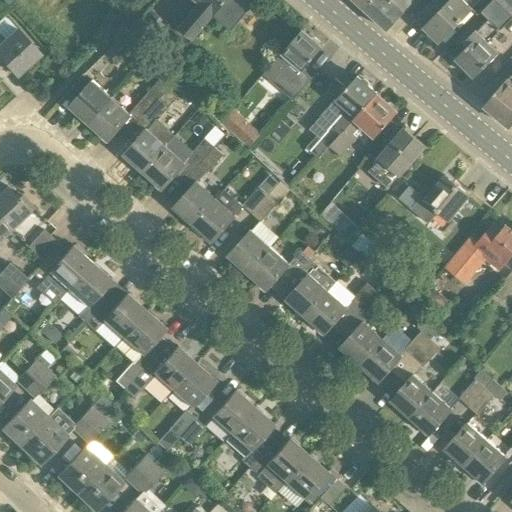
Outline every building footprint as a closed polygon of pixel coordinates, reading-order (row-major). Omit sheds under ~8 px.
[(213,17),(230,32),(253,5),(247,0),(194,0),(200,5),(179,29),(193,41),(213,17)] [(353,0),(364,10),(373,0),(353,0)] [(389,0),(373,0),(364,10),(366,12),(367,11),(368,12),(373,7),(392,25),(391,26),(392,26),(406,11),(404,10),(413,0),(390,0),(390,1),(389,0)] [(454,30),(473,10),(463,0),(450,0),(449,1),(448,0),(432,0),(428,4),(414,18),(440,44),(454,30)] [(475,31),(464,42),(468,47),(455,60),(474,79),(498,54),(488,44),(511,19),(511,0),(494,0),(481,13),(489,20),(477,32),(475,31)] [(137,29),(152,42),(167,24),(152,11),(137,29)] [(304,29),(282,54),(263,75),(293,101),(312,79),(303,70),(324,46),(304,29)] [(0,57),(16,76),(40,55),(17,30),(5,41),(0,35),(0,57)] [(131,44),(123,36),(122,36),(105,54),(115,63),(131,44)] [(166,49),(158,41),(153,46),(161,54),(166,49)] [(507,79),(484,107),(510,129),(511,126),(511,74),(507,80),(507,79)] [(318,158),(328,147),(338,136),(339,137),(353,120),(354,121),(377,94),(368,86),(368,83),(364,80),(361,80),(357,77),(336,102),(336,101),(310,130),(314,133),(314,134),(317,137),(307,148),(318,158)] [(68,108),(88,125),(112,98),(93,81),(68,108)] [(156,118),(158,120),(181,94),(172,85),(160,98),(139,122),(147,129),(156,118)] [(130,114),(132,116),(139,122),(160,98),(151,90),(130,114)] [(364,131),(374,140),(398,113),(395,110),(394,107),(390,103),(387,103),(377,94),(354,121),(353,120),(339,137),(338,136),(328,147),(339,158),(364,131)] [(108,143),(132,116),(130,114),(112,98),(88,125),(108,143)] [(261,134),(234,110),(220,125),(248,149),(261,134)] [(176,136),(167,128),(157,138),(147,129),(123,156),(142,174),(176,136)] [(424,147),(423,146),(404,130),(368,171),(386,188),(424,147)] [(197,166),(214,147),(205,139),(194,151),(176,136),(142,174),(162,191),(190,159),(197,166)] [(214,147),(197,166),(207,174),(224,155),(214,147)] [(438,211),(449,220),(469,196),(466,194),(466,193),(445,176),(425,200),(422,196),(412,208),(428,223),(438,211)] [(216,199),(197,182),(173,209),(192,226),(216,199)] [(280,182),(268,195),(251,214),(261,223),(290,191),(280,182)] [(0,218),(11,231),(31,213),(6,186),(0,191),(0,218)] [(259,187),(242,206),(251,214),(268,195),(259,187)] [(212,244),(236,217),(216,199),(192,226),(212,244)] [(0,241),(11,231),(0,218),(0,241)] [(358,229),(347,218),(335,230),(346,241),(358,229)] [(486,260),(499,271),(504,265),(511,255),(511,232),(506,227),(502,232),(494,226),(479,242),(472,237),(445,268),(466,285),(486,260)] [(33,255),(43,264),(60,245),(43,230),(27,248),(34,254),(33,255)] [(270,247),(251,230),(227,257),(246,274),(270,247)] [(377,248),(363,235),(351,247),(366,260),(377,248)] [(60,299),(68,290),(92,263),(73,245),(67,252),(60,245),(43,264),(33,275),(60,299)] [(270,247),(246,274),(266,292),(290,265),(297,272),(309,258),(301,251),(289,264),(270,247)] [(338,257),(349,267),(359,256),(348,247),(338,257)] [(285,301),(305,318),(329,291),(337,282),(309,258),(297,272),(305,278),(285,301)] [(10,263),(2,272),(3,273),(20,289),(29,280),(10,263)] [(109,299),(101,292),(112,280),(92,263),(68,290),(87,306),(78,316),(86,323),(109,299)] [(511,271),(494,293),(504,301),(511,291),(511,271)] [(3,273),(2,272),(0,274),(0,288),(11,299),(20,289),(3,273)] [(352,303),(360,310),(376,291),(367,283),(351,302),(352,303)] [(419,305),(433,318),(448,302),(433,288),(419,305)] [(324,336),(349,308),(329,291),(305,318),(324,336)] [(387,301),(376,291),(360,310),(370,319),(387,301)] [(109,299),(86,323),(95,331),(104,321),(123,338),(147,311),(127,293),(116,305),(109,299)] [(115,382),(125,390),(159,352),(152,345),(166,328),(147,311),(123,338),(141,354),(133,364),(132,363),(115,382)] [(440,330),(431,321),(421,332),(431,340),(440,330)] [(339,349),(359,366),(383,339),(364,322),(339,349)] [(383,339),(359,366),(378,384),(391,369),(399,376),(431,340),(421,332),(405,350),(400,355),(394,349),(383,339)] [(441,348),(431,340),(399,376),(406,383),(390,402),(409,419),(433,392),(414,375),(423,366),(424,367),(441,348)] [(155,375),(161,380),(172,390),(197,363),(177,346),(166,358),(159,352),(125,390),(134,398),(155,375)] [(25,390),(46,368),(37,359),(16,381),(25,390)] [(172,390),(192,408),(216,381),(197,363),(172,390)] [(25,390),(34,398),(55,377),(46,368),(25,390)] [(0,400),(14,386),(0,373),(0,400)] [(493,379),(485,388),(468,407),(478,415),(495,396),(500,401),(508,393),(493,379)] [(468,407),(485,388),(476,380),(459,399),(468,407)] [(109,390),(116,396),(122,388),(115,383),(109,390)] [(235,390),(211,417),(230,434),(255,407),(235,390)] [(429,437),(453,409),(433,392),(409,419),(429,437)] [(102,415),(112,403),(108,400),(98,411),(102,415)] [(2,428),(15,440),(19,437),(25,443),(48,419),(28,401),(2,428)] [(119,409),(112,403),(102,415),(109,420),(119,409)] [(81,437),(101,415),(92,406),(74,424),(58,409),(48,419),(25,443),(31,449),(27,452),(40,464),(73,430),(81,437)] [(255,407),(230,434),(225,440),(244,456),(240,461),(249,468),(274,440),(266,433),(274,425),(255,407)] [(179,438),(196,419),(186,411),(170,430),(179,438)] [(110,424),(101,415),(81,437),(90,445),(110,424)] [(205,428),(196,419),(179,438),(188,446),(205,428)] [(463,467),(487,440),(468,423),(444,450),(463,467)] [(275,494),(284,483),(309,455),(289,438),(281,447),(274,440),(249,468),(254,473),(255,472),(258,475),(256,477),(275,494)] [(507,458),(505,456),(487,440),(463,467),(483,485),(507,458)] [(74,484),(81,490),(103,465),(84,448),(58,475),(71,487),(74,484)] [(284,483),(304,501),(329,473),(309,455),(284,483)] [(124,478),(133,487),(154,465),(145,456),(124,478)] [(157,468),(162,473),(168,467),(163,462),(157,468)] [(103,465),(81,490),(87,495),(83,499),(96,511),(122,483),(103,465)] [(123,511),(158,511),(165,506),(148,490),(163,474),(162,473),(157,468),(154,465),(133,487),(140,494),(134,500),(123,511)] [(329,507),(346,488),(336,479),(319,498),(329,507)] [(344,511),(345,511),(355,511),(366,500),(359,494),(344,511)]
